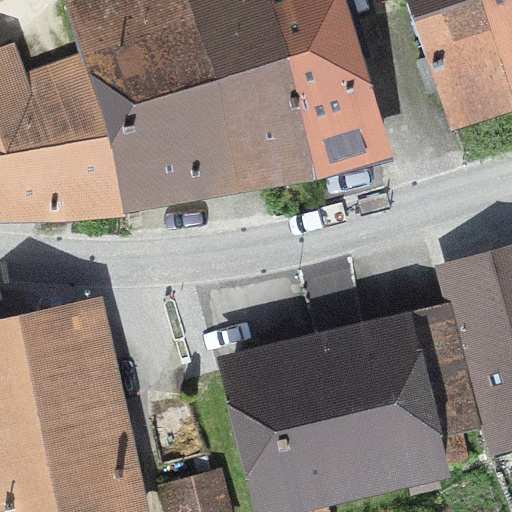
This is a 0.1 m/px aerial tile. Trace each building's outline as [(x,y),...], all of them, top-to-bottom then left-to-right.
[(179,0),(80,0),(65,5),(81,62),(118,207),(234,184),(179,0)] [(263,0),(179,0),(234,184),(314,168),(263,0)] [(263,0),(314,168),(379,155),(350,63),(369,57),(351,0),(263,0)] [(408,0),(451,121),(511,100),(481,0),(408,0)] [(511,0),(481,0),(511,100),(511,99),(511,0)] [(0,208),(118,207),(81,62),(20,84),(8,50),(0,53),(0,208)] [(511,253),(442,274),(491,451),(511,443),(511,253)] [(0,511),(135,511),(90,301),(0,321),(0,511)] [(473,426),(446,313),(232,364),(267,507),(443,466),(436,435),(473,426)] [(225,511),(215,472),(169,484),(175,511),(225,511)]
